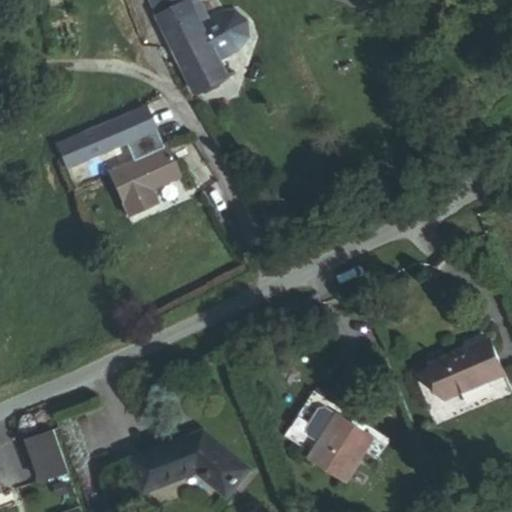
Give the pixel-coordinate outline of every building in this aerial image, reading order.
[(214,0),(152,0),(153,2),(201,96),(229,82),(221,66),(239,56),(250,44),(251,25),(238,16),(223,17),(208,25),(203,28),(195,12),(199,9),(215,1),(214,0)] [(208,25),(199,9),(195,12),(203,28),(208,25)] [(64,173),(111,153),(102,130),(57,149),(64,173)] [(156,208),(149,193),(177,181),(164,152),(110,177),(130,220),(156,208)] [(449,405),(508,377),(492,341),(432,369),(449,405)] [(352,487),(381,441),(342,417),(340,419),(330,413),(323,414),(310,435),(311,442),(322,448),(313,463),(352,487)] [(67,472),(54,433),(29,441),(42,480),(67,472)] [(236,505),(258,476),(206,436),(135,464),(150,501),(202,481),(236,505)]
